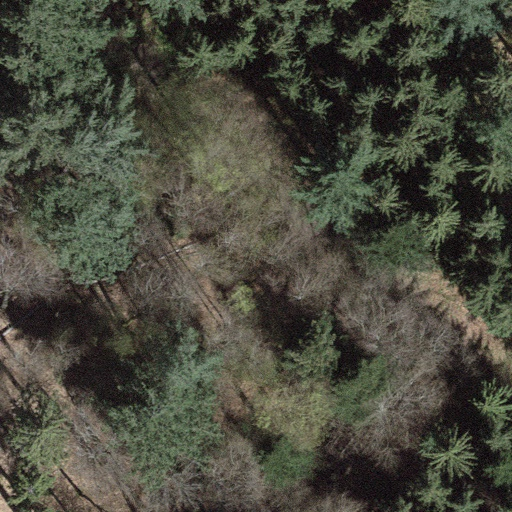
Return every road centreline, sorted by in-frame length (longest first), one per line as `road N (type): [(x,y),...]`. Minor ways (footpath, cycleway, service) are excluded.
road 1 (track): [(71,0),(137,44),(511,401)]
road 2 (track): [(318,511),(313,455),(329,386),(374,271)]
